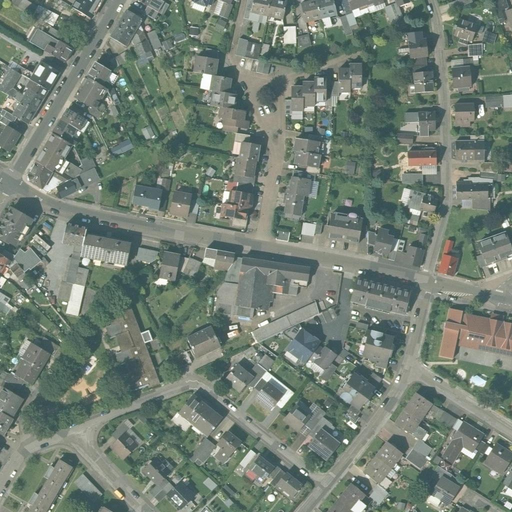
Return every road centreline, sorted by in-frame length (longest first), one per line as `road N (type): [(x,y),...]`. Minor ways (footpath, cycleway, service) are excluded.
road 1 (residential): [(424,281),(444,143),(429,0)]
road 2 (residential): [(260,247),(92,214),(6,185)]
road 3 (residential): [(119,0),(6,185)]
road 4 (residential): [(325,477),(209,392),(184,387)]
road 5 (residential): [(424,281),(260,247)]
road 6 (residential): [(325,477),(403,359)]
road 7 (residential): [(511,428),(403,359)]
road 8 (residential): [(279,81),(242,79),(277,155)]
road 9 (residential): [(72,431),(184,387)]
